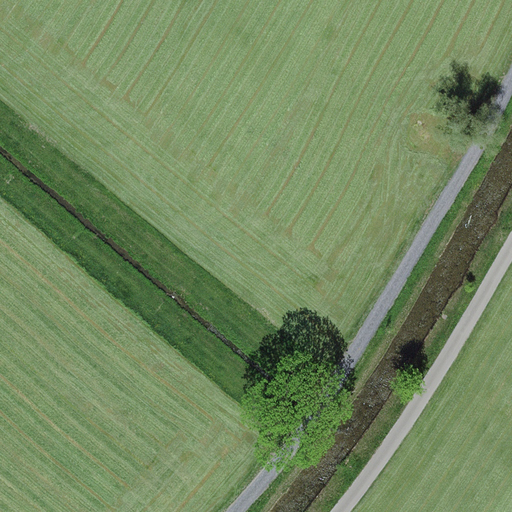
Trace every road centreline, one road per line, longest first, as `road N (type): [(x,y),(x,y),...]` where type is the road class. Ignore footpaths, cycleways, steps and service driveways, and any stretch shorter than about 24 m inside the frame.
road 1 (track): [(243,511),(375,331),(511,92)]
road 2 (track): [(511,242),(393,444),(343,511)]
